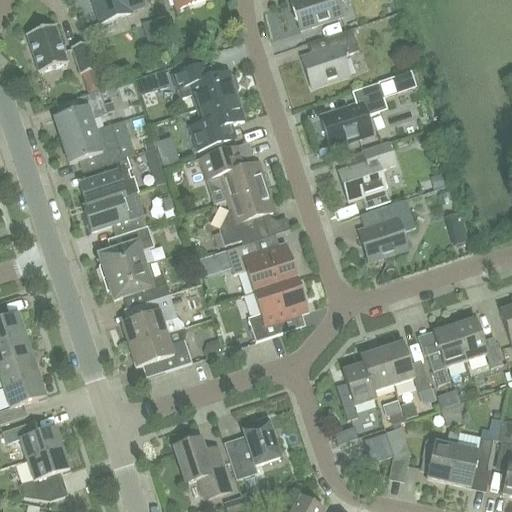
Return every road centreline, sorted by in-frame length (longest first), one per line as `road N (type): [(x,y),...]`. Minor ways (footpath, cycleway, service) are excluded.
road 1 (residential): [(344,314),(250,38),(245,0)]
road 2 (residential): [(412,511),(337,487),(295,365)]
road 3 (residential): [(111,424),(295,365)]
road 4 (residential): [(111,424),(54,256)]
road 5 (residential): [(344,314),(511,259)]
road 6 (residential): [(54,256),(0,93)]
